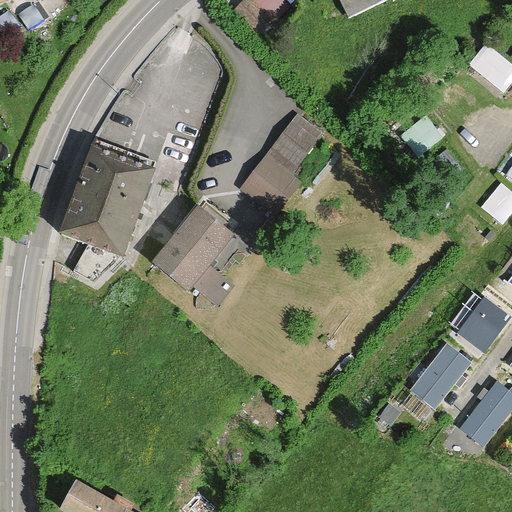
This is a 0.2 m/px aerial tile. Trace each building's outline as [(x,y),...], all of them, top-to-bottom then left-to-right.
[(289,7),(282,0),(245,0),(234,12),(258,36),(289,7)] [(338,0),(348,19),(388,0),(338,0)] [(511,65),(483,43),(466,65),(502,92),(511,79),(511,65)] [(323,135),(296,115),(241,189),(276,215),(301,183),(292,176),(323,135)] [(425,116),(402,133),(417,154),(440,137),(425,116)] [(152,175),(89,152),(57,237),(120,261),(152,175)] [(511,162),(503,174),(511,181),(511,162)] [(511,211),(511,202),(490,183),(472,204),(498,227),(511,211)] [(231,231),(194,203),(150,260),(187,288),(191,284),(217,304),(232,286),(205,265),(231,231)] [(473,221),(457,237),(474,253),(490,237),(473,221)] [(479,299),(454,333),(479,353),(505,318),(479,299)] [(441,343),(406,390),(433,410),(468,363),(441,343)] [(511,394),(493,380),(456,430),(482,449),(511,409),(511,394)] [(370,414),(378,428),(400,415),(391,401),(370,414)] [(123,511),(70,483),(55,511),(56,511),(123,511)] [(220,511),(201,496),(190,510),(192,511),(220,511)]
